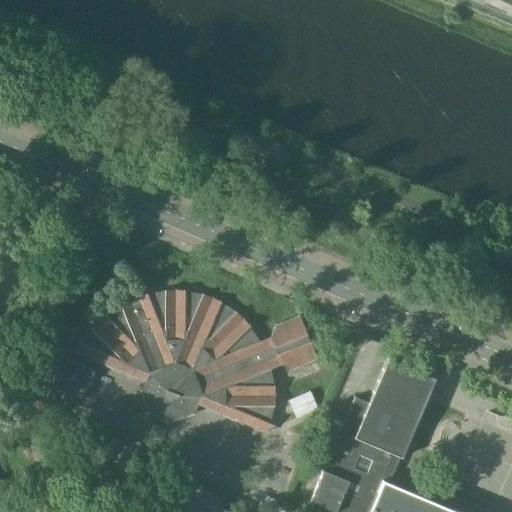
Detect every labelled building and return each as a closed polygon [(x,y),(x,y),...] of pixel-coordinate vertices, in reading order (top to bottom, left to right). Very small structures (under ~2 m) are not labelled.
[(218,302),(208,306),(203,295),(204,294),(201,293),(200,294),(184,290),(184,289),(182,289),(182,291),(173,299),(165,291),(165,289),(163,289),(163,290),(146,293),(146,292),(144,293),(144,295),(141,306),(133,309),(122,305),(121,303),(119,304),(119,305),(105,314),(105,313),(103,315),(104,316),(104,328),(93,327),(92,326),(90,328),(90,329),(81,343),(80,342),(79,345),(81,345),(85,356),(144,381),(141,389),(140,388),(140,390),(140,391),(141,391),(151,415),(150,415),(151,416),(152,417),(152,416),(167,422),(167,423),(169,424),(170,423),(193,413),(194,414),(195,413),(196,412),(195,411),(198,404),(257,429),(268,425),(270,425),(271,423),(270,422),(273,406),(274,406),(274,404),(272,404),(264,395),(273,387),(274,387),(274,385),(273,385),(270,368),(271,368),(271,367),(281,363),(292,368),(293,369),(295,368),(294,368),(315,359),(315,360),(317,359),(316,357),(315,358),(309,342),(310,342),(309,340),(308,340),(306,335),(307,335),(306,332),(305,332),(299,317),(299,316),(299,314),(297,315),(297,316),(277,324),(277,323),(275,324),(275,325),(275,326),(271,337),(260,341),(260,340),(259,341),(249,326),(250,326),(248,324),(247,325),(236,325),(236,314),(237,313),(235,311),(235,312),(221,302),(221,301),(219,300),(218,302)] [(94,371),(57,355),(45,383),(83,399),(94,371)] [(462,511),(391,482),(435,377),(387,357),(368,403),(354,397),(310,501),(336,511),(462,511)] [(318,410),(309,391),(288,401),(296,420),(318,410)] [(161,499),(162,487),(146,484),(144,496),(161,499)]
